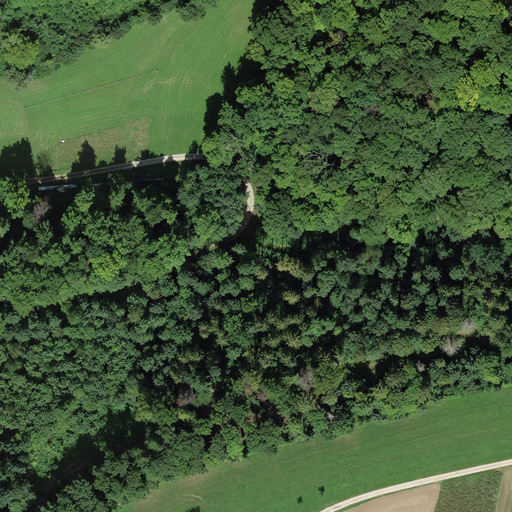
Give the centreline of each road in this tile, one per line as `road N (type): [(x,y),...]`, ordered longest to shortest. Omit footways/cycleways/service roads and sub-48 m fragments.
road 1 (track): [(0,182),(212,158),(233,167),(249,197),(241,229),(221,246),(0,321)]
road 2 (track): [(476,218),(241,229)]
road 3 (track): [(511,463),(401,486),(328,511)]
